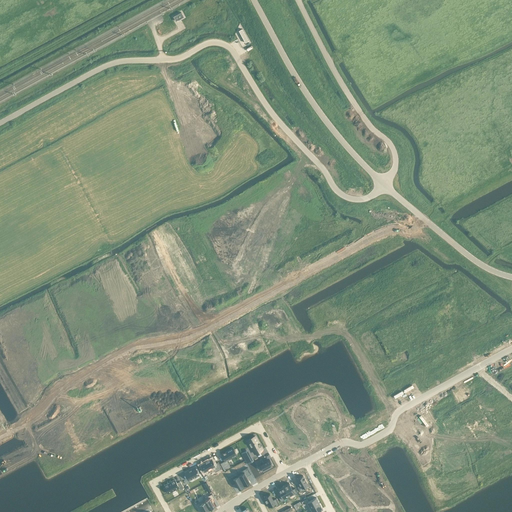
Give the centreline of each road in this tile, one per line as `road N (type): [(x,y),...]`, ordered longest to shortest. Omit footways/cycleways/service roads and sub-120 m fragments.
road 1 (tertiary): [(425,220),(380,232),(184,338),(140,344),(58,388),(39,413),(0,435)]
road 2 (tertiary): [(0,123),(105,66),(175,59),(223,43),(339,193),(365,198),(383,183)]
road 3 (unclassified): [(383,183),(309,98),(253,0)]
road 4 (unclassified): [(298,0),(354,104),(392,147),(393,170),(383,183)]
road 5 (residential): [(284,472),(257,426),(152,483),(167,511)]
road 6 (tertiary): [(401,409),(511,348)]
